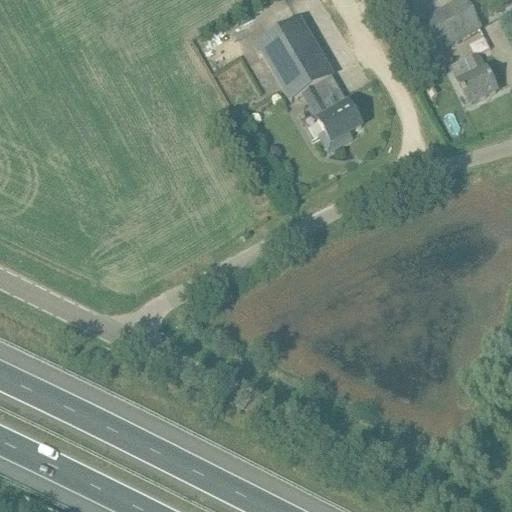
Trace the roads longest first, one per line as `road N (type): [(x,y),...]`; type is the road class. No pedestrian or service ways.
road 1 (unclassified): [(122,338),(286,235),(468,145),(511,137)]
road 2 (unclassified): [(465,511),(122,338)]
road 3 (motorway): [(276,511),(0,376)]
road 4 (track): [(445,157),(356,0)]
road 5 (motorway): [(0,442),(145,511)]
road 6 (unclassified): [(122,338),(0,279)]
